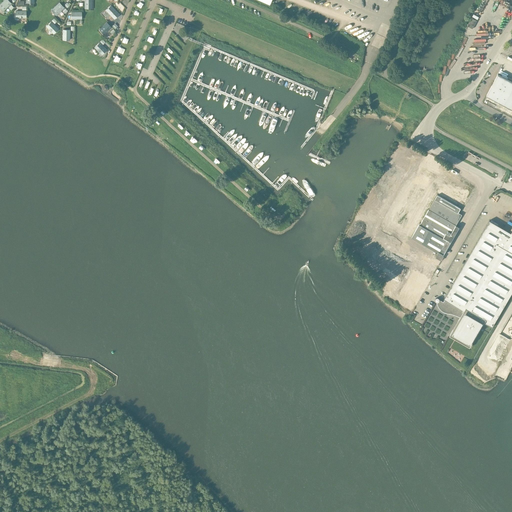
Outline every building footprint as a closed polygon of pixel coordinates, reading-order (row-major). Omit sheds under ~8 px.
[(4,10),(11,3),(7,0),(4,0),(0,4),(0,3),(0,6),(0,7),(4,10)] [(64,7),(59,2),(53,9),(52,9),(51,10),(51,11),(52,12),(53,12),(56,15),(64,7)] [(111,5),(107,9),(105,10),(107,11),(114,19),(119,14),(111,5)] [(58,29),(51,22),(48,25),(47,25),(46,26),(46,27),(47,28),(48,28),(53,33),(58,29)] [(103,34),(111,27),(106,22),(100,28),(99,29),(99,30),(100,31),(103,34)] [(99,42),(95,47),(102,54),(106,50),(99,42)] [(486,95),(511,109),(511,81),(498,74),(486,95)] [(409,155),(355,248),(415,304),(423,289),(412,283),(420,269),(425,272),(440,245),(436,242),(443,229),(448,232),(463,205),(459,202),(467,189),(409,155)] [(511,230),(511,233),(489,220),(444,299),(445,299),(443,301),(439,299),(439,298),(438,298),(437,298),(436,298),(435,299),(435,300),(435,301),(436,301),(436,302),(437,302),(438,302),(438,305),(440,307),(442,310),(444,311),(447,312),(450,313),(453,313),(456,314),(459,315),(460,316),(449,335),(470,347),(484,322),(492,326),(511,291),(511,230)]
